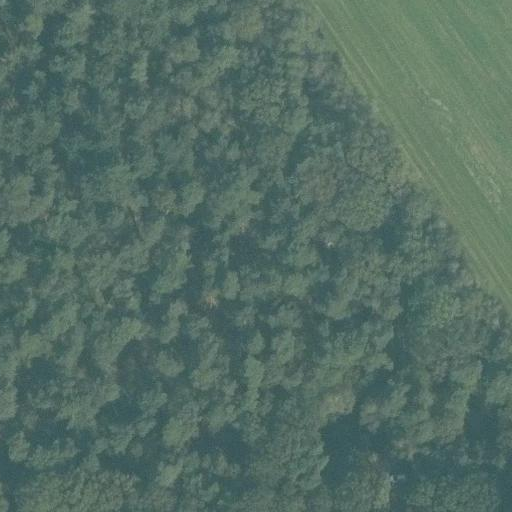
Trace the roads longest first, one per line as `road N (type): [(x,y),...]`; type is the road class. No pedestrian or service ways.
road 1 (track): [(511,385),(246,0)]
road 2 (track): [(49,511),(98,505),(381,508)]
road 3 (unclassified): [(381,508),(511,510)]
